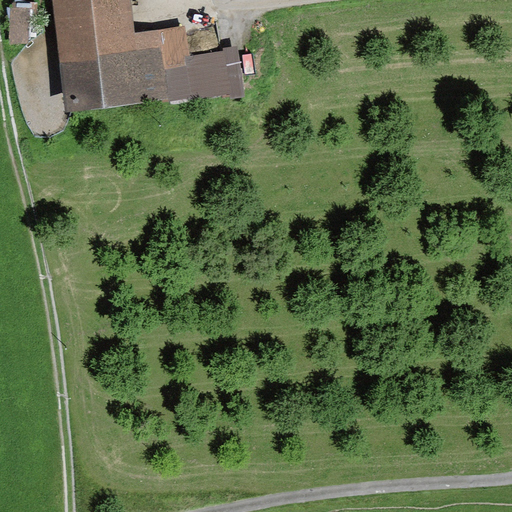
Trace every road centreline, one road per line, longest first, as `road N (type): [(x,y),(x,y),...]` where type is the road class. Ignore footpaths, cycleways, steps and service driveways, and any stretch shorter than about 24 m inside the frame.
road 1 (track): [(70,511),(53,332),(0,65)]
road 2 (track): [(217,511),(511,481)]
road 3 (track): [(327,0),(178,12)]
